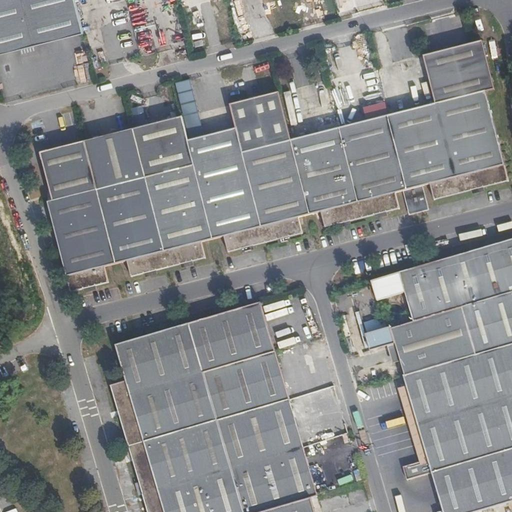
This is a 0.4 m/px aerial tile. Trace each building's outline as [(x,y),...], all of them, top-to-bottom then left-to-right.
[(0,0),(0,54),(15,50),(65,38),(83,33),(74,0),(0,0)] [(68,50),(65,38),(15,50),(18,63),(31,60),(68,50)] [(468,44),(451,49),(430,54),(422,56),(434,105),(390,115),(343,128),(339,129),(337,124),(319,129),(320,134),(296,140),(284,92),(231,105),(237,129),(187,142),(181,118),(136,129),(85,142),(97,191),(53,202),(48,203),(71,292),(109,283),(105,267),(128,262),(131,277),(206,258),(202,242),(225,237),(228,252),(303,234),(299,218),(321,212),(325,228),(399,209),(395,193),(404,191),(410,215),(429,210),(428,208),(423,186),(430,185),(434,200),(508,181),(486,92),(494,90),(482,41),(468,44)] [(191,82),(176,83),(180,117),(195,116),(191,82)] [(42,153),(53,202),(97,191),(85,142),(42,153)] [(511,240),(374,280),(380,301),(406,293),(414,322),(390,328),(399,358),(382,363),(387,380),(404,375),(425,447),(412,451),(419,476),(432,473),(443,511),(477,511),(511,502),(511,240)] [(314,511),(311,498),(318,496),(304,448),(262,307),(264,307),(263,303),(116,346),(127,381),(111,386),(147,511),(314,511)]
